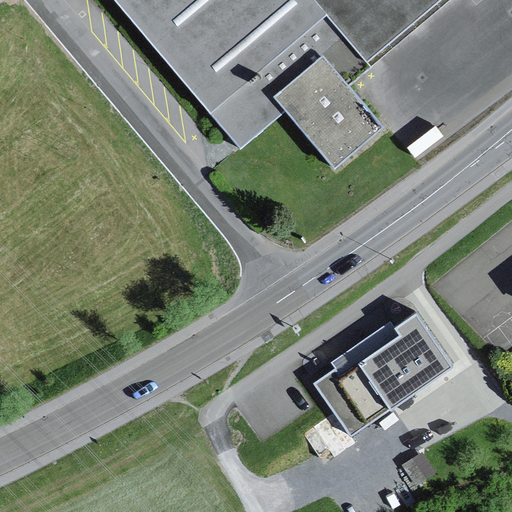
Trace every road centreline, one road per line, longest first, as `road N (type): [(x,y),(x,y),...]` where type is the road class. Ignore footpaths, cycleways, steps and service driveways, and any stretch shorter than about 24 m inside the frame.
road 1 (secondary): [(0,457),(291,295),(511,137)]
road 2 (track): [(511,414),(484,392),(402,277)]
road 3 (unknown): [(392,128),(511,24)]
